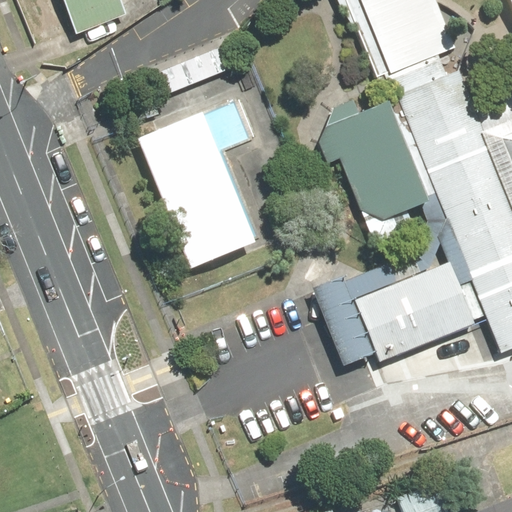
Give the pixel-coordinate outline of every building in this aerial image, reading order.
[(57,0),(74,38),(123,18),(115,0),(57,0)] [(511,91),(475,106),(460,69),(446,74),(438,53),(451,48),(431,0),(342,0),(375,80),(389,74),(501,351),(511,347),(511,91)] [(226,46),(137,85),(145,104),(234,65),(226,46)] [(390,104),(330,129),(369,222),(430,196),(390,104)] [(207,110),(138,137),(190,270),(259,243),(207,110)] [(289,151),(257,151),(257,186),(289,186),(289,151)] [(440,240),(311,294),(343,369),(377,354),(382,365),(476,325),(440,240)] [(452,511),(441,482),(393,500),(397,511),(452,511)] [(511,511),(511,497),(476,511),(511,511)]
